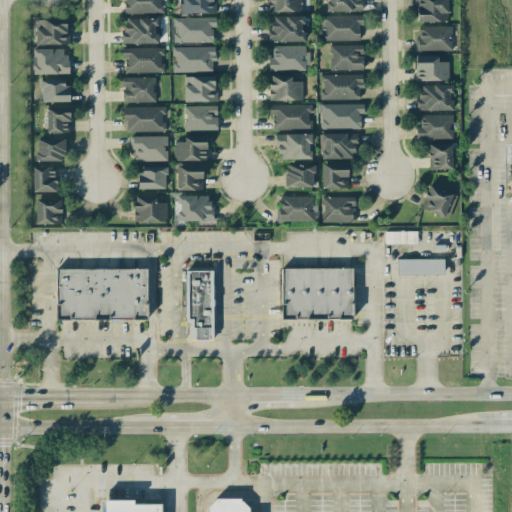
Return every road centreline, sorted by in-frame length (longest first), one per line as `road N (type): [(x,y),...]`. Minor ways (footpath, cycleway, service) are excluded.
road 1 (secondary): [(232,425),(498,425)]
road 2 (secondary): [(2,399),(0,179)]
road 3 (secondary): [(511,396),(298,397)]
road 4 (residential): [(97,0),(96,181)]
road 5 (residential): [(243,0),(245,178)]
road 6 (residential): [(389,0),(389,177)]
road 7 (secondary): [(1,426),(168,426)]
road 8 (secondary): [(232,397),(69,398)]
